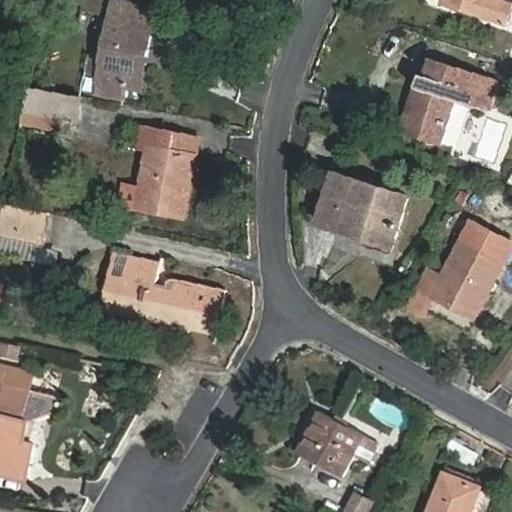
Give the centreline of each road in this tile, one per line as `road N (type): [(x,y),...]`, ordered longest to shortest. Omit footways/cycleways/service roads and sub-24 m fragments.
road 1 (residential): [(304,293),(274,251),(279,133),(307,0)]
road 2 (residential): [(151,499),(178,486),(304,293)]
road 3 (residential): [(511,426),(331,331),(304,293)]
